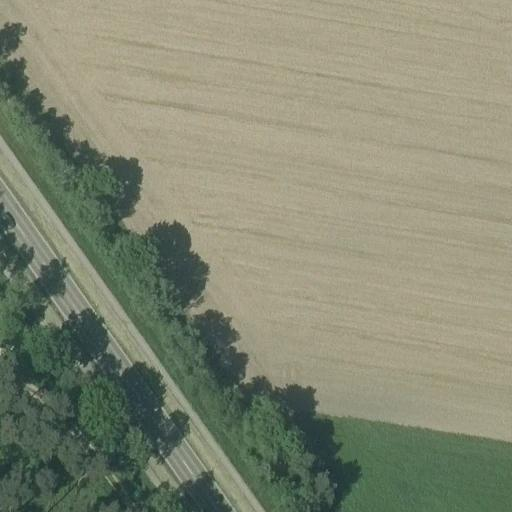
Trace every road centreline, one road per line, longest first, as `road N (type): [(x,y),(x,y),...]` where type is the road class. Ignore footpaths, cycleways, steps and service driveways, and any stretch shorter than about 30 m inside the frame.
road 1 (track): [(0,59),(322,511)]
road 2 (primary): [(209,511),(0,216)]
road 3 (track): [(0,395),(26,394),(110,511)]
